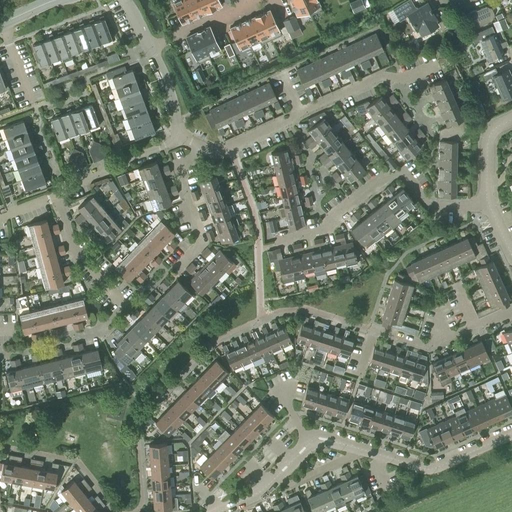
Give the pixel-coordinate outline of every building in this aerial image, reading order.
[(170,0),(181,23),(191,19),(182,0),(170,0)] [(182,0),(191,19),(201,14),(194,0),(182,0)] [(194,0),(201,14),(212,10),(207,0),(194,0)] [(219,0),(207,0),(212,10),(222,5),(219,0)] [(289,0),(297,16),(308,11),(303,0),(289,0)] [(317,0),(303,0),(308,11),(310,15),(322,10),(317,0)] [(365,7),(361,0),(355,0),(349,3),(353,12),(365,7)] [(416,9),(411,0),(406,0),(392,8),(399,20),(408,15),(417,30),(420,28),(423,33),(437,25),(434,20),(436,19),(427,3),(416,9)] [(468,13),(474,28),(482,25),(482,24),(491,20),(493,14),(491,9),(485,6),(479,9),(480,11),(477,13),(476,9),(468,13)] [(270,9),(259,14),(271,39),(281,35),(270,9)] [(261,44),(271,39),(259,14),(249,19),(260,42),(261,44)] [(452,17),(459,32),(465,29),(457,14),(452,17)] [(92,19),(101,42),(112,38),(103,15),(99,17),(100,20),(94,22),(93,19),(92,19)] [(294,16),(288,19),(293,30),(299,27),(294,16)] [(91,46),(101,42),(92,19),(89,20),(90,23),(84,26),(83,23),(82,23),(91,46)] [(249,19),(240,23),(250,46),(260,42),(249,19)] [(293,30),(288,19),(283,21),(288,32),(293,30)] [(81,50),(91,46),(82,23),(79,24),(80,27),(74,29),(73,26),(72,26),(81,50)] [(250,46),(240,23),(230,28),(240,51),(250,46)] [(71,54),(81,50),(72,26),(69,28),(70,31),(64,33),(63,30),(62,30),(71,54)] [(491,26),(470,35),(472,39),(474,43),(481,40),(490,60),(504,54),(501,48),(503,47),(501,42),(499,43),(491,26)] [(208,54),(219,49),(209,27),(197,32),(208,54)] [(70,54),(71,54),(62,30),(59,31),(60,35),(53,37),(61,57),(62,62),(72,58),(70,54)] [(198,63),(209,58),(208,54),(197,32),(186,37),(198,63)] [(373,54),(383,50),(383,49),(376,32),(365,37),(373,54)] [(61,57),(53,37),(52,34),(48,35),(50,38),(44,41),(43,41),(51,61),(61,57)] [(51,61),(43,41),(44,41),(42,37),(42,38),(38,39),(39,42),(33,45),(40,65),(42,69),(46,67),(44,63),(51,61)] [(373,54),(365,37),(355,42),(363,59),(373,54)] [(353,63),(363,59),(355,42),(346,46),(353,63)] [(229,43),(223,46),(228,57),(234,55),(229,43)] [(344,68),(353,63),(346,46),(336,51),(343,68),(344,68)] [(334,72),(343,68),(336,51),(326,55),(333,73),(334,72)] [(109,63),(119,59),(117,52),(106,56),(107,59),(109,63)] [(324,77),(333,73),(326,55),(316,60),(323,77),(324,77)] [(314,81),(323,77),(316,60),(306,64),(306,65),(313,82),(314,81)] [(97,63),(94,64),(92,61),(86,63),(87,67),(89,70),(98,67),(97,63)] [(304,86),(313,82),(306,65),(296,69),(304,86)] [(472,75),(483,70),(481,65),(470,70),(472,75)] [(135,77),(132,69),(127,71),(125,66),(106,73),(108,79),(112,77),(116,88),(136,80),(139,79),(138,75),(135,77)] [(495,67),(482,73),(485,80),(492,77),(502,100),(511,95),(511,77),(508,69),(497,73),(495,67)] [(199,81),(205,79),(200,68),(194,70),(199,81)] [(433,96),(449,89),(445,79),(429,86),(433,96)] [(143,89),(142,85),(138,86),(136,80),(116,88),(119,98),(140,90),(143,89)] [(266,103),(276,98),(269,82),(259,87),(266,103)] [(95,96),(99,94),(95,83),(91,84),(95,96)] [(266,103),(259,87),(258,87),(249,91),(256,107),(266,103)] [(437,106),(454,99),(449,89),(433,96),(437,106)] [(142,96),(140,90),(119,98),(123,108),(143,100),(144,100),(147,99),(145,95),(142,96)] [(256,108),(256,107),(249,91),(239,96),(246,112),(256,108)] [(372,116),(395,97),(392,94),(384,100),(380,95),(369,103),(368,101),(355,107),(358,112),(360,115),(361,114),(368,110),(372,116)] [(237,117),(246,112),(239,96),(229,100),(236,117),(237,117)] [(390,107),(398,101),(395,97),(372,116),(379,124),(394,112),(390,107)] [(442,116),(458,109),(454,99),(437,106),(442,116)] [(146,107),(144,100),(143,100),(123,108),(127,118),(147,111),(147,110),(150,109),(149,106),(146,107)] [(227,121),(236,117),(229,100),(219,105),(226,121),(227,121)] [(105,124),(104,119),(98,122),(90,101),(87,102),(88,105),(81,107),(88,128),(99,124),(100,126),(105,124)] [(81,107),(80,104),(76,106),(78,109),(71,111),(78,132),(88,128),(81,107)] [(204,114),(211,128),(217,126),(221,124),(226,121),(219,105),(209,110),(210,111),(204,114)] [(71,111),(70,108),(66,110),(67,113),(61,115),(68,135),(78,132),(71,111)] [(446,126),(463,119),(458,109),(442,116),(446,126)] [(154,119),(153,115),(150,117),(147,111),(127,118),(131,128),(151,120),(151,121),(154,119)] [(327,116),(326,115),(323,111),(307,118),(313,125),(308,129),(312,135),(309,137),(305,141),(308,145),(330,127),(324,119),(327,116)] [(61,115),(60,112),(56,113),(57,116),(50,119),(58,139),(68,135),(61,115)] [(386,133),(401,120),(394,112),(379,124),(386,133)] [(439,140),(456,140),(470,135),(463,119),(446,126),(439,129),(439,140)] [(30,130),(29,126),(26,127),(23,120),(3,128),(7,139),(27,131),(30,130)] [(153,127),(151,121),(151,120),(131,128),(135,138),(158,130),(156,126),(153,127)] [(392,141),(407,129),(401,120),(386,133),(392,141)] [(337,135),(330,127),(308,145),(310,148),(315,144),(318,141),(322,147),(337,135)] [(399,149),(414,137),(407,129),(392,141),(399,149)] [(29,138),(27,131),(7,139),(11,149),(31,141),(31,142),(34,140),(33,137),(29,138)] [(114,146),(121,143),(117,133),(114,134),(110,135),(114,146)] [(344,144),(337,135),(322,147),(326,152),(323,154),(318,158),(321,161),(344,144)] [(414,137),(399,149),(406,158),(421,146),(414,137)] [(93,162),(100,159),(93,140),(89,150),(93,162)] [(108,156),(103,145),(93,140),(100,159),(108,156)] [(438,151),(456,151),(456,140),(439,140),(438,151)] [(33,147),(31,142),(31,141),(11,149),(14,159),(35,151),(38,150),(36,146),(33,147)] [(335,164),(350,152),(344,144),(321,161),(324,165),(328,161),(331,158),(335,164)] [(73,170),(80,167),(73,148),(68,158),(73,170)] [(80,167),(87,164),(83,152),(73,148),(80,167)] [(291,160),(288,149),(271,153),(274,164),(291,160)] [(37,158),(35,151),(14,159),(18,169),(38,161),(38,162),(41,160),(40,157),(37,158)] [(438,162),(456,162),(456,151),(438,151),(438,159),(438,162)] [(342,173),(357,161),(350,152),(335,164),(342,173)] [(390,157),(385,161),(392,170),(397,166),(390,157)] [(294,171),(291,160),(274,164),(276,175),(294,171)] [(41,168),(38,162),(38,161),(18,169),(22,179),(42,171),(42,172),(45,171),(44,167),(41,168)] [(357,161),(342,173),(349,181),(364,169),(357,161)] [(142,180),(160,173),(156,162),(138,168),(142,180)] [(438,173),(456,173),(456,162),(438,162),(438,173)] [(44,178),(42,172),(42,171),(22,179),(26,189),(49,181),(47,177),(44,178)] [(296,181),(294,171),(276,175),(279,185),(296,181)] [(124,173),(117,176),(121,185),(127,183),(124,173)] [(164,183),(160,173),(142,180),(146,189),(164,183)] [(438,184),(456,184),(456,173),(438,173),(438,184)] [(219,186),(215,175),(198,181),(203,192),(219,186)] [(281,196),(299,192),(296,181),(279,185),(281,196)] [(150,199),(168,193),(164,183),(146,189),(150,199)] [(5,197),(11,195),(12,194),(8,184),(1,186),(5,197)] [(456,195),(456,184),(438,184),(438,195),(456,195)] [(206,202),(223,196),(219,186),(203,192),(206,202)] [(394,195),(406,210),(415,203),(403,188),(394,195)] [(301,202),(299,192),(281,196),(284,206),(301,202)] [(153,210),(171,203),(168,193),(150,199),(153,210)] [(78,223),(100,204),(92,195),(78,207),(82,213),(75,219),(78,223)] [(397,217),(406,210),(394,195),(385,201),(397,217)] [(227,206),(223,196),(206,202),(210,213),(227,207),(227,206)] [(286,217),(304,213),(302,206),(313,204),(312,200),(306,201),(301,202),(284,206),(286,217)] [(397,217),(385,201),(376,208),(392,228),(400,221),(397,217)] [(93,225),(107,212),(100,204),(78,223),(80,226),(88,219),(93,225)] [(227,207),(210,213),(214,223),(231,216),(230,216),(235,215),(231,205),(227,206),(227,207)] [(383,235),(392,228),(376,208),(368,215),(383,235)] [(100,233),(114,221),(107,212),(93,225),(100,233)] [(286,217),(289,227),(306,223),(304,213),(286,217)] [(238,225),(235,215),(230,216),(231,216),(214,223),(218,233),(234,227),(234,226),(238,225)] [(375,241),(383,235),(368,215),(360,222),(372,237),(375,241)] [(153,227),(167,240),(174,233),(161,219),(153,227)] [(278,231),(278,230),(275,219),(267,221),(270,233),(278,231)] [(31,236),(49,230),(46,220),(28,225),(31,236)] [(100,233),(106,241),(121,229),(114,221),(100,233)] [(363,244),(372,237),(360,222),(351,229),(363,244)] [(159,248),(167,240),(153,227),(146,235),(159,248)] [(238,237),(235,227),(234,227),(218,233),(221,243),(238,237)] [(33,245),(52,240),(49,230),(31,236),(33,245)] [(352,242),(351,242),(346,243),(343,233),(339,234),(340,240),(341,243),(345,262),(346,266),(357,263),(352,242)] [(152,256),(159,248),(146,235),(138,243),(152,256)] [(471,247),(477,244),(473,236),(468,239),(467,237),(456,242),(460,251),(464,260),(475,256),(471,247)] [(55,251),(52,241),(52,240),(33,245),(36,256),(55,251)] [(455,264),(464,260),(460,251),(456,242),(446,246),(455,264)] [(478,259),(487,255),(481,242),(477,244),(471,247),(475,256),(477,260),(478,259)] [(144,264),(152,256),(138,243),(130,250),(144,264)] [(335,264),(345,262),(341,243),(338,244),(338,245),(331,247),(335,264)] [(446,269),(455,264),(446,246),(437,250),(442,260),(446,269)] [(236,265),(232,262),(220,249),(215,254),(207,247),(204,250),(224,270),(228,274),(236,265)] [(336,268),(335,264),(331,247),(320,250),(324,267),(325,271),(336,268)] [(288,257),(282,259),(280,248),(268,251),(270,261),(278,259),(283,283),(294,280),(288,257)] [(137,271),(144,264),(130,250),(123,258),(137,271)] [(217,278),(218,277),(224,270),(204,250),(201,253),(209,260),(204,265),(217,278)] [(314,269),(324,267),(320,250),(310,252),(314,269)] [(437,273),(446,269),(442,260),(437,250),(428,254),(433,264),(437,273)] [(58,261),(55,251),(36,256),(39,266),(58,261)] [(303,272),(314,269),(310,252),(299,255),(303,272)] [(428,277),(437,273),(433,264),(428,254),(419,258),(424,268),(428,277)] [(305,278),(303,272),(299,255),(288,257),(294,280),(305,278)] [(487,277),(498,272),(492,260),(490,261),(487,255),(478,259),(481,265),(473,269),(479,280),(487,277)] [(128,280),(137,271),(123,258),(115,267),(128,280)] [(419,281),(428,277),(424,268),(419,258),(410,262),(411,265),(405,267),(409,275),(413,285),(415,285),(416,283),(419,282),(419,281)] [(61,272),(58,262),(58,261),(39,266),(42,277),(61,272)] [(209,286),(216,279),(217,278),(204,265),(196,273),(209,286)] [(61,272),(42,277),(45,288),(64,283),(61,272)] [(485,293),(503,285),(498,272),(487,277),(479,280),(485,293)] [(201,294),(209,286),(196,273),(189,281),(201,294)] [(390,290),(409,296),(413,285),(409,275),(407,276),(398,273),(396,279),(394,278),(390,290)] [(169,289),(183,302),(191,293),(178,280),(169,289)] [(507,299),(509,298),(503,285),(485,293),(490,306),(498,302),(507,299)] [(175,310),(183,302),(169,289),(162,297),(175,310)] [(390,290),(384,310),(403,316),(409,296),(390,290)] [(72,300),(76,319),(87,316),(83,297),(72,300)] [(168,317),(175,310),(162,297),(154,304),(168,317)] [(501,309),(510,305),(507,299),(498,302),(501,307),(501,309)] [(66,321),(76,319),(72,300),(61,303),(66,321)] [(478,317),(501,307),(498,302),(490,306),(476,312),(478,317)] [(55,324),(66,321),(61,303),(51,305),(55,324)] [(160,325),(168,317),(154,304),(147,312),(160,325)] [(45,326),(55,324),(51,305),(40,308),(45,326)] [(34,329),(45,326),(40,308),(30,311),(34,329)] [(403,316),(384,310),(381,318),(383,319),(381,325),(390,327),(390,326),(392,321),(401,324),(403,317),(403,316)] [(24,332),(34,329),(30,311),(19,313),(24,332)] [(153,333),(160,325),(147,312),(139,320),(153,333)] [(306,345),(312,326),(306,324),(308,317),(304,316),(302,323),(296,341),(306,345)] [(145,340),(153,333),(139,320),(132,327),(145,340)] [(317,348),(323,329),(316,327),(318,321),(315,320),(312,326),(306,345),(317,348)] [(392,321),(390,326),(414,334),(415,329),(401,324),(392,321)] [(273,330),(281,347),(292,342),(284,325),(278,328),(275,322),(271,323),(274,330),(273,330)] [(327,351),(333,333),(326,331),(329,324),(325,323),(323,329),(317,348),(327,351)] [(281,347),(273,330),(268,333),(265,326),(261,328),(264,334),(264,335),(271,352),(281,347)] [(337,354),(343,336),(337,334),(339,327),(335,326),(333,333),(327,351),(337,354)] [(138,348),(145,340),(132,327),(124,335),(138,348)] [(507,343),(511,340),(511,328),(503,332),(507,343)] [(348,358),(354,340),(347,337),(349,331),(345,329),(343,336),(337,354),(348,358)] [(271,352),(264,335),(258,337),(255,331),(251,332),(254,339),(261,356),(271,352)] [(128,363),(133,358),(134,359),(141,352),(138,348),(124,335),(117,342),(119,345),(114,350),(128,363)] [(261,356),(254,339),(248,342),(245,335),(242,337),(245,343),(244,344),(252,361),(261,356)] [(491,336),(484,339),(489,350),(496,347),(491,336)] [(471,345),(479,363),(489,359),(481,340),(478,342),(476,338),(472,340),(473,344),(471,345)] [(252,361),(244,344),(238,346),(235,340),(232,341),(235,348),(243,365),(252,361)] [(378,368),(384,349),(378,347),(380,341),(376,340),(374,346),(368,364),(378,368)] [(479,363),(471,345),(468,346),(466,342),(462,344),(464,348),(461,349),(469,368),(479,363)] [(389,371),(395,353),(388,351),(390,344),(387,343),(384,349),(378,368),(389,371)] [(235,348),(229,351),(226,344),(222,346),(225,352),(224,352),(232,370),(243,365),(235,348)] [(399,374),(405,356),(399,354),(401,347),(397,346),(395,353),(389,371),(399,374)] [(469,368),(461,349),(458,351),(456,347),(452,348),(454,353),(451,354),(460,372),(469,368)] [(84,372),(102,368),(98,349),(79,353),(84,372)] [(409,378),(415,359),(409,357),(411,351),(407,349),(405,356),(399,374),(409,378)] [(460,372),(451,354),(448,355),(446,351),(442,353),(444,357),(442,358),(450,376),(460,372)] [(74,374),(84,372),(79,353),(69,356),(74,374)] [(427,364),(426,363),(419,361),(421,354),(417,353),(415,359),(409,378),(420,381),(428,383),(427,364)] [(450,376),(442,358),(439,360),(437,355),(433,357),(434,361),(431,363),(429,364),(430,373),(435,370),(441,386),(451,381),(449,377),(450,376)] [(63,377),(74,374),(69,356),(58,359),(63,377)] [(53,380),(63,377),(58,359),(48,361),(53,380)] [(208,368),(221,380),(229,372),(216,360),(208,368)] [(42,382),(53,380),(48,361),(37,364),(42,382)] [(32,385),(42,382),(37,364),(27,366),(32,385)] [(21,388),(32,385),(27,366),(16,369),(21,388)] [(213,388),(221,380),(208,368),(201,376),(213,388)] [(10,390),(21,388),(16,369),(6,372),(10,390)] [(213,388),(201,376),(193,383),(204,394),(206,396),(209,399),(216,391),(213,388)] [(198,403),(206,396),(204,394),(193,383),(185,391),(198,403)] [(318,390),(307,387),(307,386),(301,405),(312,408),(318,390)] [(405,394),(406,388),(400,386),(398,392),(405,394)] [(411,397),(414,389),(407,387),(406,388),(405,394),(404,395),(411,397)] [(322,411),(328,393),(318,390),(312,408),(322,411)] [(190,411),(198,403),(185,391),(178,399),(190,411)] [(333,415),(338,397),(328,393),(322,411),(333,415)] [(503,416),(511,412),(511,408),(505,393),(495,398),(503,416)] [(333,415),(343,418),(349,400),(338,397),(333,415)] [(493,421),(503,416),(495,398),(485,403),(493,421)] [(183,419),(190,411),(178,399),(170,407),(183,419)] [(357,423),(363,405),(353,401),(347,419),(357,423)] [(266,424),(273,416),(260,403),(253,411),(266,424)] [(475,407),(483,425),(493,421),(485,403),(475,407)] [(368,426),(374,408),(363,405),(357,423),(368,426)] [(176,426),(183,419),(170,407),(163,414),(176,426)] [(465,411),(474,430),(483,425),(475,407),(465,411)] [(378,430),(384,411),(374,408),(368,426),(378,430)] [(465,411),(465,412),(463,408),(454,412),(456,416),(455,416),(464,434),(474,430),(465,411)] [(258,431),(266,424),(253,411),(245,419),(258,431)] [(388,433),(394,415),(384,411),(378,430),(388,433)] [(168,434),(176,426),(163,414),(155,422),(168,434)] [(399,436),(405,418),(394,415),(388,433),(399,436)] [(454,438),(464,434),(455,416),(446,420),(454,438)] [(409,440),(411,435),(415,421),(405,418),(399,436),(409,440)] [(238,427),(250,439),(258,431),(245,419),(238,427)] [(444,443),(454,438),(446,420),(436,425),(444,443)] [(434,448),(444,443),(436,425),(426,429),(425,428),(419,431),(425,445),(430,447),(433,445),(434,448)] [(230,434),(243,447),(250,439),(238,427),(230,434)] [(200,435),(203,439),(209,432),(206,429),(200,435)] [(230,434),(230,435),(225,430),(218,437),(222,442),(235,455),(243,447),(230,434)] [(205,445),(207,443),(203,439),(200,435),(191,445),(194,448),(198,445),(199,446),(202,442),(205,445)] [(228,463),(235,455),(222,442),(215,450),(228,463)] [(167,454),(167,443),(149,444),(150,455),(167,454)] [(220,470),(228,463),(215,450),(207,457),(220,470)] [(151,467),(168,466),(167,454),(150,455),(151,467)] [(11,481),(16,456),(9,455),(9,459),(8,463),(3,462),(3,463),(0,462),(0,469),(2,470),(0,479),(11,481)] [(22,483),(25,466),(20,466),(21,460),(22,457),(16,456),(11,481),(22,483)] [(212,478),(220,470),(207,457),(200,465),(212,478)] [(37,460),(31,459),(30,462),(31,462),(30,467),(25,466),(22,483),(33,485),(37,460)] [(46,470),(41,469),(42,464),(43,461),(37,460),(33,485),(43,487),(46,470)] [(169,475),(168,466),(151,467),(152,477),(169,475)] [(43,487),(54,489),(57,472),(46,470),(43,487)] [(362,475),(358,477),(357,475),(351,477),(349,471),(344,473),(354,495),(355,499),(370,492),(362,475)] [(344,500),(354,495),(344,473),(340,475),(342,481),(337,484),(344,500)] [(170,486),(169,476),(169,475),(152,477),(152,488),(170,486)] [(77,484),(73,480),(70,476),(64,482),(67,486),(61,490),(62,491),(58,495),(64,502),(67,499),(68,499),(81,489),(84,486),(88,483),(84,478),(77,484)] [(344,500),(337,484),(332,486),(329,480),(324,482),(333,504),(334,504),(336,508),(345,504),(344,500)] [(324,508),(333,504),(324,482),(320,484),(323,490),(317,493),(324,508)] [(171,497),(170,487),(170,486),(152,488),(153,498),(171,497)] [(87,497),(81,489),(68,499),(74,507),(87,497)] [(317,493),(312,495),(309,489),(304,491),(313,511),(315,511),(324,508),(317,493)] [(304,511),(297,494),(287,499),(289,505),(292,511),(304,511)] [(78,511),(86,511),(101,500),(97,495),(94,498),(90,501),(87,497),(74,507),(78,511)] [(177,497),(171,498),(171,497),(153,498),(154,510),(172,508),(172,510),(178,509),(177,497)] [(105,505),(101,500),(86,511),(98,511),(97,510),(101,507),(101,508),(105,505)] [(292,511),(289,505),(284,508),(281,501),(277,504),(280,511),(292,511)] [(64,502),(53,511),(54,511),(59,511),(67,506),(64,502)]
